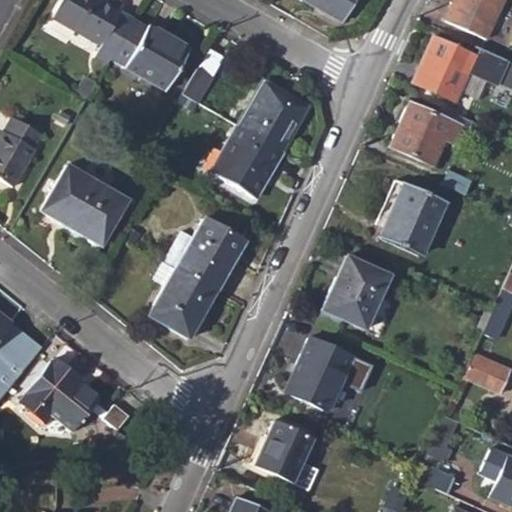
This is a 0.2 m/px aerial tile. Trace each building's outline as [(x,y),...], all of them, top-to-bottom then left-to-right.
[(60,0),(51,19),(100,46),(93,56),(107,64),(109,59),(133,19),(119,10),(121,6),(109,0),(104,0),(103,2),(100,0),(60,0)] [(299,0),(340,23),(353,0),(299,0)] [(453,0),(444,21),(485,39),(489,30),(500,36),(511,12),(499,7),(502,0),(453,0)] [(133,19),(109,59),(164,92),(188,50),(133,19)] [(410,84),(453,103),(466,75),(496,87),(497,85),(511,91),(511,64),(478,49),(475,57),(431,37),(410,84)] [(195,69),(210,78),(221,60),(206,51),(195,69)] [(181,95),(196,103),(210,78),(195,69),(181,95)] [(235,126),(278,151),(304,106),(261,81),(235,126)] [(176,102),(191,111),(196,103),(181,95),(176,102)] [(388,147),(433,167),(443,142),(453,146),(461,127),(469,132),(473,123),(440,108),(438,114),(408,101),(388,147)] [(0,180),(10,187),(32,149),(31,148),(39,134),(10,118),(2,132),(0,130),(0,180)] [(208,174),(251,198),(278,151),(235,126),(208,174)] [(38,212),(73,231),(74,228),(101,243),(126,200),(64,165),(38,212)] [(440,185),(464,196),(471,181),(447,170),(440,185)] [(378,239),(418,257),(442,201),(403,184),(378,239)] [(172,268),(213,292),(243,241),(202,217),(190,238),(172,268)] [(161,262),(172,268),(190,238),(179,230),(161,262)] [(319,310),(363,331),(388,276),(344,256),(319,310)] [(145,316),(186,340),(213,292),(172,268),(145,316)] [(501,289),(511,294),(511,273),(508,272),(501,289)] [(474,348),(484,351),(488,339),(496,342),(511,305),(511,294),(501,289),(492,307),(490,313),(482,331),(474,348)] [(475,327),(482,331),(490,313),(484,309),(475,327)] [(0,333),(9,322),(0,314),(0,333)] [(0,396),(40,348),(9,322),(0,333),(0,396)] [(283,392),(326,413),(351,358),(305,338),(292,366),(294,367),(283,392)] [(460,378),(499,397),(510,370),(472,353),(460,378)] [(17,401),(28,411),(35,403),(71,434),(97,402),(75,384),(78,380),(52,359),(49,363),(48,362),(22,393),(23,393),(17,401)] [(101,419),(116,431),(127,418),(112,406),(101,419)] [(429,446),(441,450),(455,422),(442,417),(429,446)] [(252,466),(290,483),(291,482),(307,489),(315,470),(300,463),(311,438),(273,422),(252,466)] [(425,455),(437,461),(441,450),(429,446),(425,455)] [(486,500),(511,511),(511,458),(490,448),(477,474),(494,481),(486,500)] [(413,481),(446,496),(452,482),(432,473),(437,461),(425,455),(418,471),(413,481)] [(268,511),(235,497),(228,511),(268,511)]
